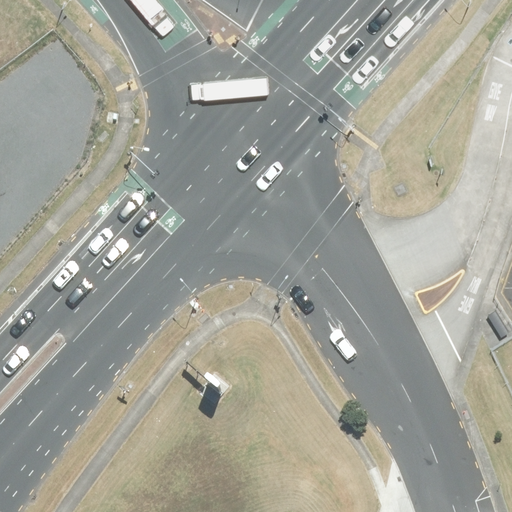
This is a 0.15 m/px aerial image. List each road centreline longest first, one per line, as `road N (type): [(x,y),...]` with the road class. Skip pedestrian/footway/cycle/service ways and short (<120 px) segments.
road 1 (unclassified): [(262,170),(423,421),(455,511)]
road 2 (primary): [(262,170),(0,461)]
road 3 (primary): [(0,361),(224,116)]
road 4 (primary): [(418,0),(262,170)]
road 5 (secondary): [(127,0),(224,116)]
road 6 (primary): [(224,116),(320,14)]
